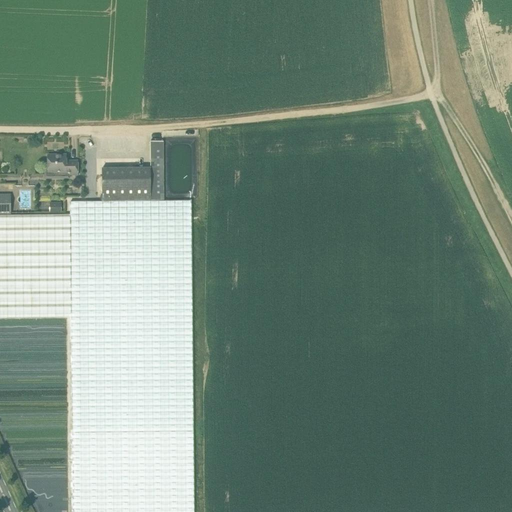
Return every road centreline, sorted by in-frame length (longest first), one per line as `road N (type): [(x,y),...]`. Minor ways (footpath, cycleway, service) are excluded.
road 1 (track): [(0,129),(148,131),(271,121),(431,93)]
road 2 (track): [(511,217),(437,92)]
